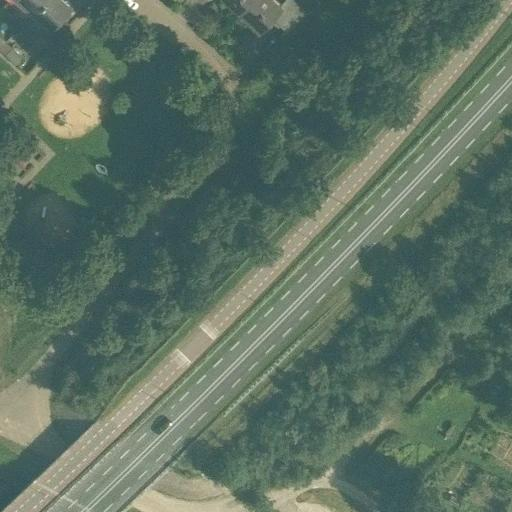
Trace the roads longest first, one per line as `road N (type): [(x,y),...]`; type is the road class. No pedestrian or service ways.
road 1 (unclassified): [(22,511),(292,244),(508,0)]
road 2 (primary): [(79,511),(511,77)]
road 3 (unclassified): [(228,118),(222,148),(45,364),(5,425)]
road 4 (track): [(316,480),(383,422),(511,284)]
road 5 (unclassified): [(5,425),(166,511)]
road 6 (residential): [(135,0),(211,68),(228,118)]
